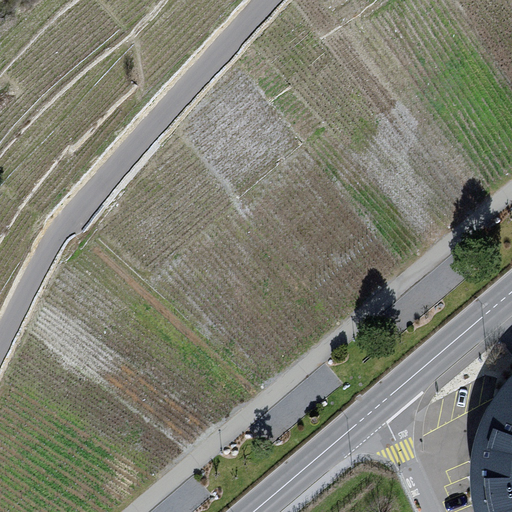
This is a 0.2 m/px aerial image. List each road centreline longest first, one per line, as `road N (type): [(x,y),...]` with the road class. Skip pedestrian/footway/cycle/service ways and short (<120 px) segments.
road 1 (residential): [(264,0),(50,242),(0,340)]
road 2 (secondary): [(378,409),(511,293)]
road 3 (secondary): [(254,511),(378,409)]
